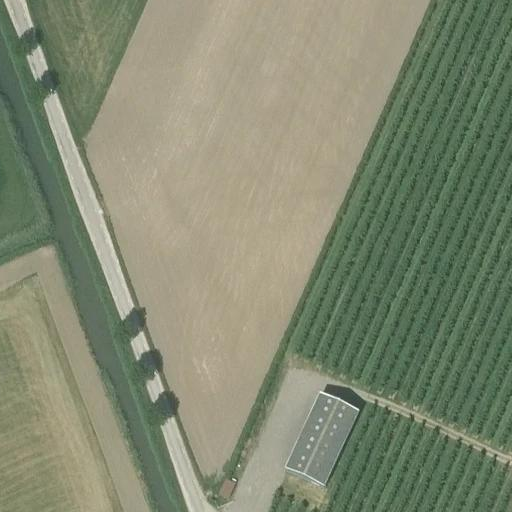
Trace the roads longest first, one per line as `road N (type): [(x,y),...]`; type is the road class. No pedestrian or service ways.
road 1 (unclassified): [(201,511),(12,0)]
road 2 (track): [(511,464),(388,405),(327,386)]
